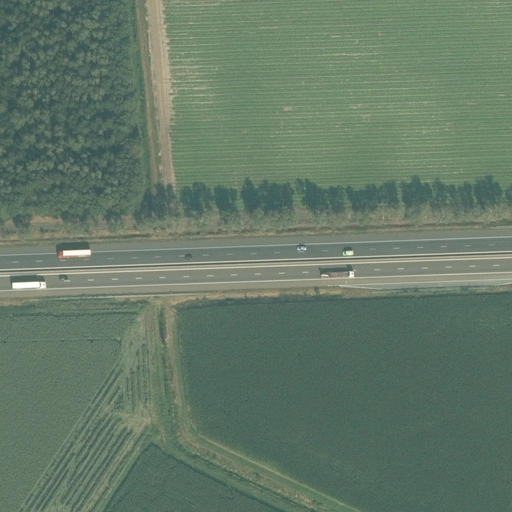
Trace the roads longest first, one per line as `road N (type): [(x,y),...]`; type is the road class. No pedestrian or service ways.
road 1 (motorway): [(511,244),(0,262)]
road 2 (unclassified): [(0,229),(511,211)]
road 3 (motorway): [(0,284),(511,267)]
road 4 (track): [(155,224),(132,0)]
